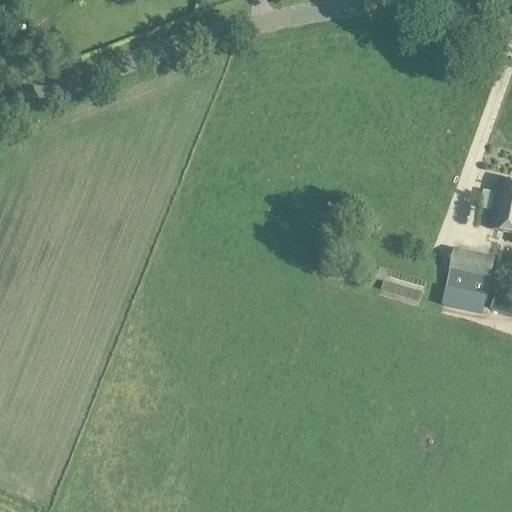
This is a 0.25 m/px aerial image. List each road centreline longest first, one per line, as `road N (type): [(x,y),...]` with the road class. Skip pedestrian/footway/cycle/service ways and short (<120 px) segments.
road 1 (tertiary): [(390,4),(219,33),(0,111)]
road 2 (tertiary): [(511,12),(390,4)]
